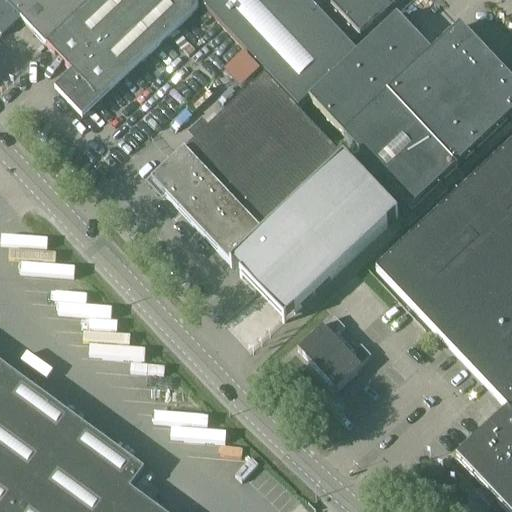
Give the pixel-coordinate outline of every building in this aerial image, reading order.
[(0,0),(0,35),(2,38),(20,21),(45,48),(95,0),(0,0)] [(187,0),(95,0),(45,48),(72,76),(54,93),(82,122),(198,11),(187,0)] [(320,18),(303,0),(193,0),(297,111),(307,102),(356,56),(349,48),(359,39),(330,9),(320,18)] [(339,0),(330,9),(359,39),(398,0),(339,0)] [(307,102),(342,138),(411,210),(511,115),(511,84),(459,28),(430,56),(395,19),(356,56),(307,102)] [(242,59),(226,75),(242,91),(258,75),(242,59)] [(189,147),(183,153),(150,183),(231,267),(235,264),(268,299),(361,211),(369,219),(350,237),(365,254),(396,226),(380,209),(376,213),(368,205),(376,197),(263,78),(189,147)] [(511,511),(511,146),(375,273),(430,332),(507,412),(455,461),(503,511),(511,511)] [(297,353),(316,374),(341,350),(333,341),(343,331),(333,320),(330,324),(319,332),(297,353)] [(360,349),(349,359),(341,350),(316,374),(335,394),(360,370),(359,369),(370,359),(360,349)] [(155,511),(130,493),(144,474),(0,368),(0,511),(155,511)]
